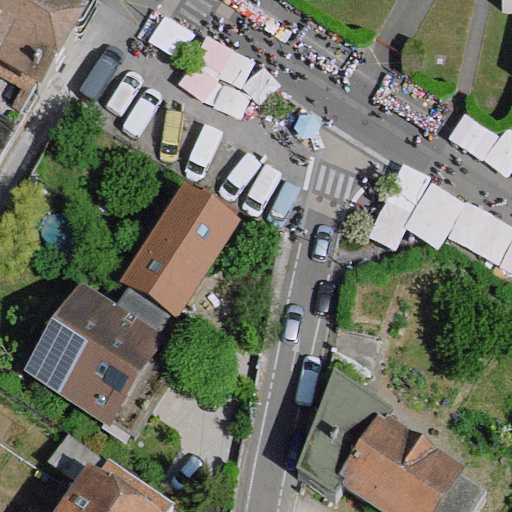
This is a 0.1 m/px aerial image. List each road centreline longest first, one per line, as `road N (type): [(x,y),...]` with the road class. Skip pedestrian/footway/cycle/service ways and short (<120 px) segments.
road 1 (residential): [(263,511),(355,103)]
road 2 (residential): [(355,103),(193,0)]
road 3 (residential): [(511,204),(355,103)]
